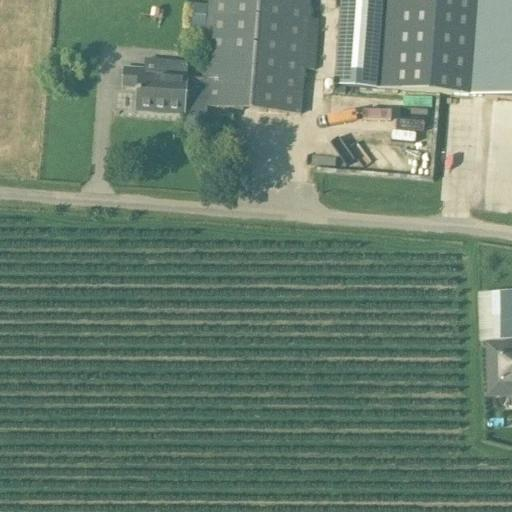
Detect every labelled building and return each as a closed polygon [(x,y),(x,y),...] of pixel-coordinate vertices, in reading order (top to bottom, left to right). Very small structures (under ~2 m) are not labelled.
[(309,0),(207,0),(201,82),(142,78),(143,73),(123,72),(122,89),(137,90),(136,113),(178,117),(179,103),(199,105),(199,108),(300,117),(304,71),(314,71),(318,23),(307,22),(309,0)] [(382,0),(340,0),(334,89),(376,91),(382,0)] [(469,98),(474,0),(384,0),(377,93),(469,98)] [(511,0),(474,0),(469,98),(511,100),(511,0)] [(511,341),(511,292),(475,293),(476,343),(511,341)] [(511,344),(489,345),(484,345),(486,397),(491,397),(500,397),(500,390),(511,389),(511,344)]
